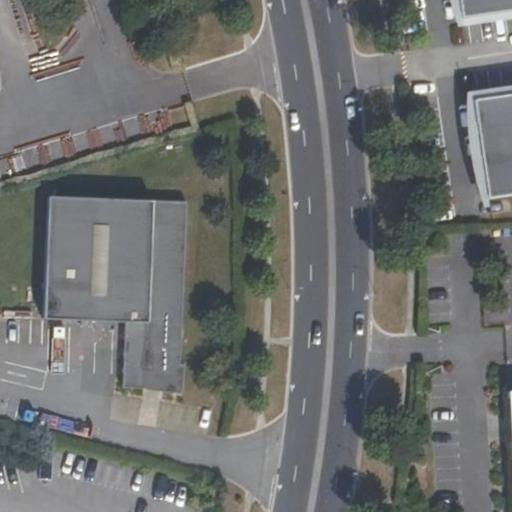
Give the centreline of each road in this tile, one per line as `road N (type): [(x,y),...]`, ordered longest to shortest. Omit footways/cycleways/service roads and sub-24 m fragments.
road 1 (tertiary): [(281,0),(312,212),(302,436),(286,511)]
road 2 (tertiary): [(332,511),(354,233),(342,75),(325,0)]
road 3 (unknown): [(511,51),(459,58),(476,200)]
